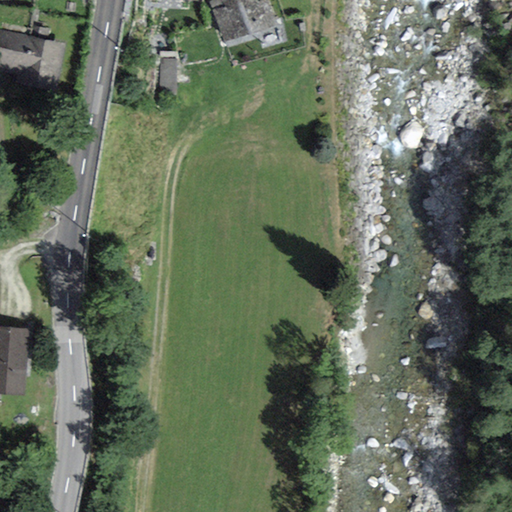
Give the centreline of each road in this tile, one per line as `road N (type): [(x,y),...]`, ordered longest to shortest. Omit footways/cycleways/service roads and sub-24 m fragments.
road 1 (track): [(139,511),(169,182),(184,151),(304,67),(321,0)]
road 2 (tertiary): [(61,511),(69,452),(69,190),(106,0)]
